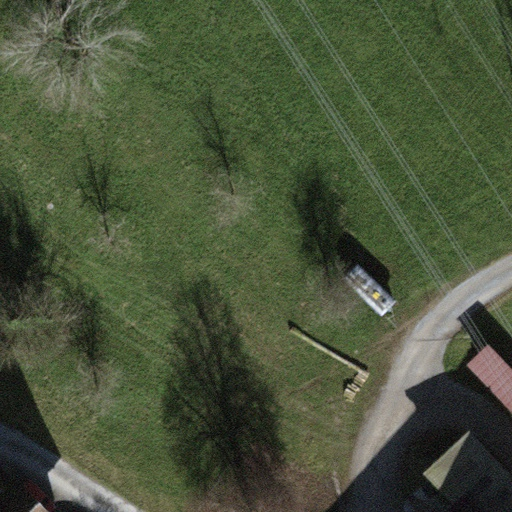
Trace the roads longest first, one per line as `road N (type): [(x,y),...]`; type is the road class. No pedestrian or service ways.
road 1 (unclassified): [(370,511),(384,445),(440,319),(511,281)]
road 2 (unclassified): [(0,441),(116,511)]
